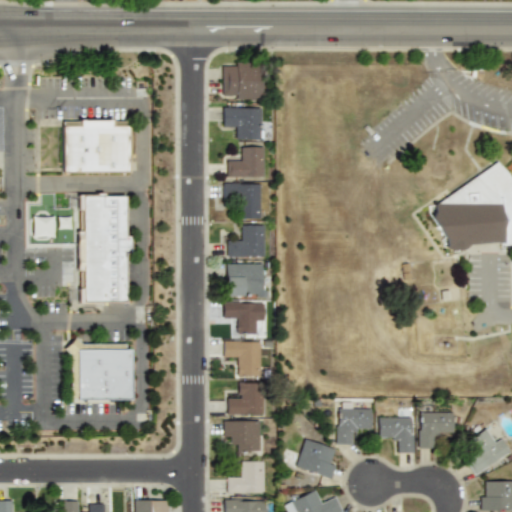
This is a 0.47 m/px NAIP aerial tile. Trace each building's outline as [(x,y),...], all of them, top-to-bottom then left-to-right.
[(260,99),(260,71),(251,71),(251,61),(220,61),(220,99),(260,99)] [(261,139),(261,106),(221,106),(221,128),(231,128),(231,139),(261,139)] [(61,173),(126,173),(126,126),(61,126),(61,173)] [(262,176),(262,145),(236,146),(236,156),(225,156),(225,176),(262,176)] [(432,204),(493,161),(500,169),(506,175),(511,182),(511,184),(511,198),(510,200),(511,201),(511,238),(508,244),(498,245),(495,242),(467,244),(460,249),(443,248),(443,239),(432,226),(427,217),(430,213),(431,207),(432,204)] [(259,182),(221,182),(221,194),(239,194),(239,218),(259,218),(259,182)] [(93,311),(93,304),(122,305),(122,255),(128,256),(128,238),(122,238),(122,198),(77,198),(77,311),(93,311)] [(51,217),(31,216),(30,236),(51,237),(51,217)] [(262,256),(262,224),(236,224),(236,236),(225,236),(225,256),(262,256)] [(221,296),(264,296),(264,263),(221,263),(221,296)] [(262,301),(220,301),(221,322),(231,322),(231,333),(252,333),(252,323),(262,323),(262,301)] [(259,376),(259,340),(221,340),(221,356),(232,356),(232,376),(259,376)] [(128,350),(128,401),(72,401),(72,350),(128,350)] [(262,382),(235,382),(235,393),(224,393),(224,414),(262,414),(262,382)] [(334,443),(353,443),(353,432),(369,432),(369,405),(334,405),(334,443)] [(411,452),(410,408),(400,408),(400,417),(376,418),(377,441),(391,440),(391,452),(411,452)] [(416,411),(416,448),(431,448),(431,439),(437,439),(437,429),(451,429),(451,411),(416,411)] [(232,451),(258,451),(258,420),(221,420),(221,440),(232,440),(232,451)] [(472,473),(509,453),(498,433),(488,438),(483,429),(466,438),(474,452),(463,458),(472,473)] [(328,478),(336,449),(298,437),(289,467),(328,478)] [(225,492),(262,492),(262,460),(236,460),(236,471),(225,471),(225,492)] [(511,480),(478,480),(478,510),(511,510),(511,480)] [(280,503),(284,511),(340,511),(331,492),(319,497),(315,488),(280,503)] [(266,511),(266,498),(221,499),(221,511),(266,511)] [(26,511),(26,510),(14,510),(14,499),(0,499),(0,511),(26,511)] [(127,511),(166,511),(166,499),(127,499),(127,511)] [(76,511),(76,500),(61,500),(61,511),(40,511),(76,511)] [(86,511),(105,511),(105,503),(86,503),(86,511)]
